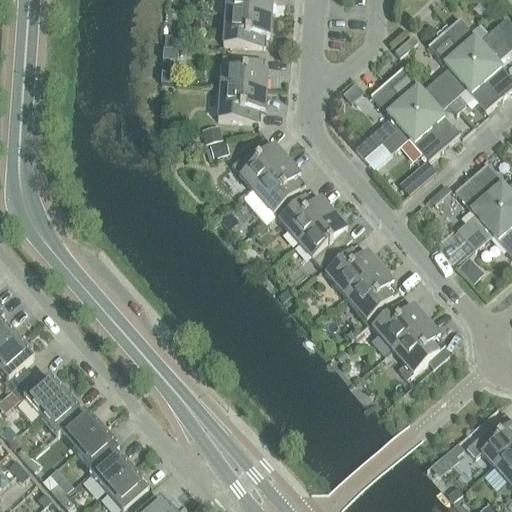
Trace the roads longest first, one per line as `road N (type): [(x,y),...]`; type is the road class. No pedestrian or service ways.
road 1 (unclassified): [(270,511),(31,222),(19,184),(29,0)]
road 2 (residential): [(0,253),(218,504),(266,511)]
road 3 (residential): [(393,227),(511,121)]
road 4 (residential): [(393,227),(313,139),(316,103)]
road 5 (residential): [(487,336),(393,227)]
road 6 (residential): [(316,103),(373,55),(376,0)]
